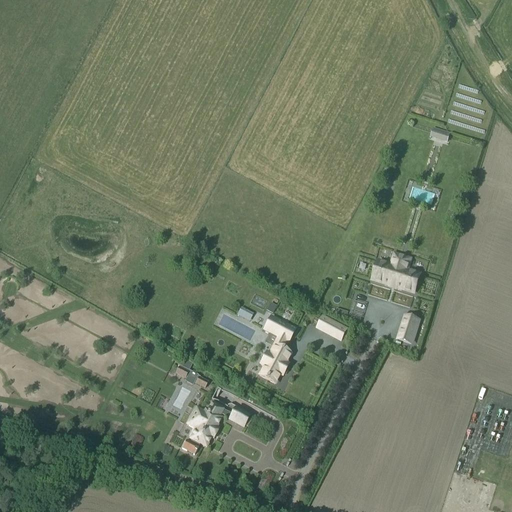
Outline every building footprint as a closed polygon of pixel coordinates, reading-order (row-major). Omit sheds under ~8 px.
[(430,138),(446,142),(449,133),(432,128),(430,138)] [(390,267),(377,263),(372,281),(414,294),(419,276),(406,272),(410,261),(394,256),(390,267)] [(272,315),(276,308),(270,305),(266,312),(272,315)] [(348,314),(336,310),(334,315),(341,318),(340,321),(345,322),(348,314)] [(256,323),(258,314),(249,312),(247,321),(256,323)] [(411,345),(418,322),(405,318),(398,341),(411,345)] [(285,365),(290,356),(281,352),(286,343),(287,344),(294,331),(270,319),(264,331),(281,340),(272,358),(266,355),(260,366),(263,368),(259,377),(275,385),(279,376),(281,377),(287,366),(285,365)] [(323,319),(317,329),(322,332),(328,321),(323,319)] [(341,328),(335,339),(341,342),(346,331),(341,328)] [(175,375),(185,380),(189,372),(179,367),(175,375)] [(198,379),(195,385),(204,390),(207,384),(198,379)] [(211,405),(207,413),(197,408),(188,427),(192,429),(195,431),(189,441),(191,442),(190,444),(185,442),(181,450),(194,456),(198,448),(197,448),(198,445),(205,449),(211,439),(213,440),(217,431),(215,430),(220,422),(217,421),(220,416),(229,421),(228,422),(243,429),(249,418),(234,410),(231,417),(222,412),(222,411),(211,405)]
